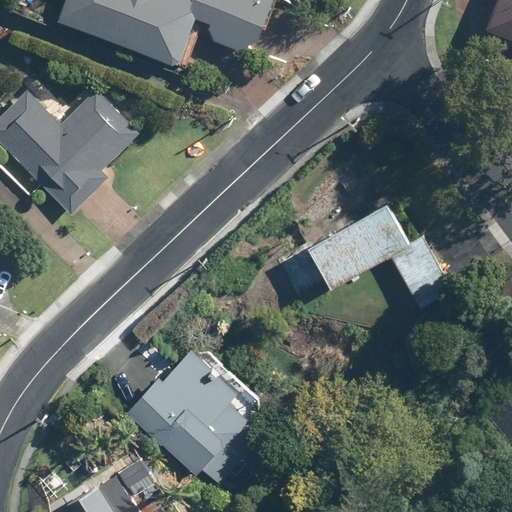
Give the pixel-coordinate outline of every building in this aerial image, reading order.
[(200,32),(215,39),(234,63),(253,54),(251,48),(267,37),(280,0),(68,0),(62,15),(185,67),(200,32)] [(511,0),(499,0),(491,22),(511,30),(511,0)] [(56,109),(30,83),(0,112),(0,138),(75,215),(114,177),(106,168),(144,131),(99,85),(74,110),(64,101),(56,109)] [(394,198),(279,257),(300,299),(394,250),(424,306),(456,289),(426,232),(414,238),(394,198)] [(268,428),(268,391),(197,335),(135,415),(226,486),(268,428)] [(511,389),(492,408),(511,430),(511,389)] [(129,511),(109,477),(64,503),(69,511),(129,511)]
